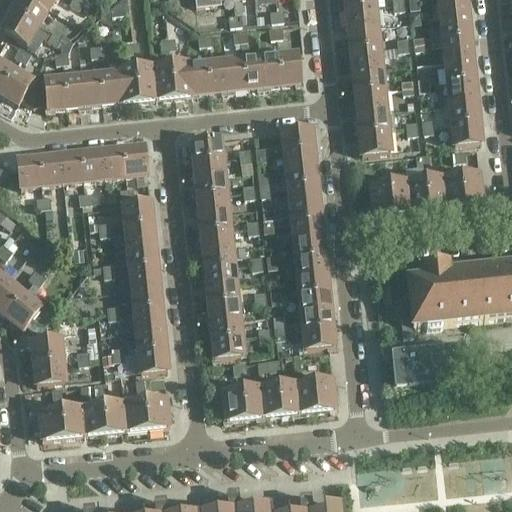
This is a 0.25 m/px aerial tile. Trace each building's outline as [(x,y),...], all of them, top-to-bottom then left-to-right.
[(38,33),(49,15),(24,0),(13,18),(38,33)] [(49,15),(57,0),(24,0),(49,15)] [(82,10),(85,4),(77,0),(75,0),(73,5),(82,10)] [(375,13),(373,0),(344,0),(347,16),(375,13)] [(468,24),(466,3),(439,6),(441,27),(468,24)] [(79,15),(82,10),(73,5),(70,10),(79,15)] [(377,34),(375,13),(347,16),(349,37),(377,34)] [(27,51),(38,33),(13,18),(3,37),(27,51)] [(470,45),(468,24),(441,27),(443,48),(470,45)] [(379,55),(377,34),(349,37),(351,57),(379,55)] [(60,46),(64,40),(55,35),(52,41),(60,46)] [(57,51),(60,46),(52,41),(49,46),(57,51)] [(472,66),(470,45),(443,48),(446,69),(472,66)] [(20,66),(25,57),(20,54),(14,63),(20,66)] [(381,75),(379,55),(351,57),(353,78),(381,75)] [(25,69),(30,60),(25,57),(20,66),(25,69)] [(300,83),(297,59),(288,60),(288,62),(279,63),(282,91),(295,90),(296,92),(303,91),(302,83),(300,83)] [(282,91),(279,63),(269,64),(269,62),(261,63),(264,96),(270,95),(270,93),(282,91)] [(264,96),(261,63),(252,64),(252,66),(243,67),(246,95),(258,94),(258,97),(264,96)] [(246,95),(243,67),(234,68),(233,66),(225,67),(228,100),(234,99),(234,96),(246,95)] [(475,87),(472,66),(446,69),(448,89),(475,87)] [(228,100),(225,67),(216,67),(216,70),(207,71),(210,99),(222,98),(222,100),(228,100)] [(0,99),(13,77),(0,69),(0,99)] [(210,99),(207,71),(198,72),(198,70),(189,71),(192,103),(198,102),(198,100),(210,99)] [(192,103),(189,71),(171,72),(174,105),(192,103)] [(174,105),(171,72),(153,74),(157,107),(174,105)] [(157,107),(153,74),(135,76),(139,109),(157,107)] [(383,96),(381,75),(353,78),(355,99),(383,96)] [(139,109),(135,76),(117,78),(121,110),(139,109)] [(0,100),(18,111),(32,88),(13,77),(0,99),(0,100)] [(121,110),(117,78),(109,79),(109,81),(100,82),(103,110),(114,109),(115,111),(121,110)] [(100,82),(90,83),(90,81),(82,82),(85,115),(91,114),(91,112),(103,110),(100,82)] [(85,115),(82,82),(73,83),(73,85),(64,86),(67,114),(79,113),(79,115),(85,115)] [(67,114),(64,86),(55,87),(54,85),(45,86),(48,110),(45,110),(46,118),(53,118),(53,116),(67,114)] [(477,107),(475,87),(448,89),(450,110),(477,107)] [(386,117),(383,96),(355,99),(358,120),(386,117)] [(479,128),(477,107),(450,110),(452,131),(479,128)] [(388,138),(386,117),(358,120),(360,141),(388,138)] [(481,150),(479,128),(452,131),(455,153),(481,150)] [(313,155),(312,142),(314,141),(313,134),(305,135),(305,137),(281,140),(282,149),(284,149),(285,158),(313,155)] [(390,160),(388,138),(360,141),(362,163),(390,160)] [(222,165),(221,156),(223,155),(222,146),(198,149),(198,147),(189,147),(190,154),(192,154),(194,168),(222,165)] [(147,181),(144,154),(123,157),(126,183),(147,181)] [(315,167),(313,155),(285,158),(286,168),(284,168),(285,176),(318,173),(317,167),(315,167)] [(126,183),(123,157),(102,159),(105,186),(126,183)] [(105,186),(102,159),(81,161),(84,188),(105,186)] [(84,188),(81,161),(60,163),(63,190),(84,188)] [(63,190),(60,163),(39,165),(42,192),(63,190)] [(42,192),(39,165),(18,168),(20,195),(42,192)] [(226,183),(225,174),(223,174),(222,165),(194,168),(195,180),(192,180),(193,186),(226,183)] [(317,191),(316,179),(318,179),(318,173),(285,176),(286,185),(288,185),(289,194),(317,191)] [(482,203),(479,179),(470,180),(470,182),(461,183),(464,212),(478,210),(478,213),(485,212),(484,203),(482,203)] [(464,212),(461,183),(451,184),(451,182),(443,183),(446,216),(452,216),(452,213),(464,212)] [(226,201),(225,191),(227,191),(226,183),(193,186),(194,192),(196,192),(198,204),(226,201)] [(446,216),(443,183),(434,184),(434,186),(425,187),(428,216),(440,214),(440,217),(446,216)] [(428,216),(425,187),(416,188),(415,186),(407,187),(410,220),(416,219),(416,217),(428,216)] [(410,220),(407,187),(398,188),(398,190),(389,191),(392,219),(404,218),(404,221),(410,220)] [(392,219),(389,191),(380,192),(380,190),(370,191),(373,215),(371,215),(372,224),(379,223),(378,221),(392,219)] [(318,203),(317,191),(289,194),(290,203),(288,204),(289,212),(322,209),(321,203),(318,203)] [(230,218),(229,210),(227,210),(226,201),(198,204),(199,216),(196,216),(197,222),(230,218)] [(152,231),(150,209),(123,212),(126,234),(152,231)] [(321,227),(320,215),(322,215),(322,209),(289,212),(290,221),(292,220),(293,230),(321,227)] [(230,237),(229,227),(231,227),(230,218),(197,222),(198,228),(200,228),(201,240),(230,237)] [(322,239),(321,227),(293,230),(294,239),(292,239),(293,248),(325,245),(325,238),(322,239)] [(155,252),(152,231),(126,234),(128,255),(155,252)] [(234,254),(233,246),(231,246),(230,237),(201,240),(203,251),(200,252),(201,258),(234,254)] [(325,263),(323,251),(326,251),(325,245),(293,248),(294,256),(296,256),(297,266),(325,263)] [(157,273),(155,252),(128,255),(130,276),(157,273)] [(234,272),(233,263),(235,263),(234,254),(201,258),(201,264),(204,264),(205,275),(234,272)] [(6,267),(12,260),(6,255),(0,263),(6,267)] [(326,274),(325,263),(297,266),(299,275),(296,275),(297,284),(329,280),(328,274),(326,274)] [(511,269),(507,271),(495,272),(494,270),(490,271),(490,273),(448,277),(447,270),(423,273),(424,285),(408,287),(412,320),(413,333),(423,332),(426,335),(440,333),(443,330),(511,322),(511,269)] [(238,290),(237,282),(235,282),(234,272),(205,275),(206,287),(204,287),(205,294),(238,290)] [(159,294),(158,281),(157,273),(130,276),(132,296),(159,294)] [(128,274),(119,275),(119,295),(129,295),(128,274)] [(33,289),(39,282),(34,278),(28,285),(33,289)] [(328,298),(327,287),(330,286),(329,280),(297,284),(298,292),(300,292),(302,301),(328,298)] [(38,293),(44,286),(39,282),(33,289),(38,293)] [(0,318),(6,323),(24,301),(7,288),(0,297),(0,318)] [(237,308),(236,299),(239,299),(238,290),(205,294),(205,300),(208,299),(209,311),(237,308)] [(161,315),(159,294),(132,296),(134,317),(161,315)] [(330,310),(328,298),(302,301),(303,311),(300,311),(301,319),(333,316),(332,310),(330,310)] [(23,337),(41,315),(24,301),(6,323),(23,337)] [(241,326),(241,317),(238,318),(237,308),(209,311),(210,323),(208,323),(208,329),(241,326)] [(163,335),(161,315),(134,317),(137,338),(163,335)] [(332,334),(331,323),(333,322),(333,316),(301,319),(302,328),(305,328),(306,337),(332,334)] [(413,333),(412,320),(401,322),(403,343),(414,342),(413,333)] [(241,344),(240,335),(242,334),(241,326),(208,329),(209,336),(212,335),(213,347),(241,344)] [(334,348),(332,334),(306,337),(307,346),(305,347),(306,356),(328,354),(328,356),(337,355),(336,348),(334,348)] [(166,356),(163,335),(137,338),(139,359),(166,356)] [(245,362),(244,353),(242,353),(241,344),(213,347),(214,361),(212,361),(213,368),(221,367),(221,365),(245,362)] [(63,367),(60,346),(32,349),(34,370),(63,367)] [(464,351),(391,359),(395,395),(468,388),(464,351)] [(168,378),(166,356),(139,359),(141,381),(168,378)] [(65,389),(63,367),(34,370),(37,392),(65,389)] [(335,410),(332,385),(323,386),(323,388),(314,389),(304,390),(304,388),(296,389),(299,422),(305,422),(305,419),(331,416),(331,418),(338,418),(337,409),(335,410)] [(299,422),(296,389),(287,390),(287,392),(278,393),(281,422),(293,420),(293,423),(299,422)] [(281,422),(278,393),(269,394),(268,392),(260,393),(263,426),(269,425),(269,423),(281,422)] [(263,426),(260,393),(251,394),(251,396),(242,397),(245,425),(257,424),(257,427),(263,426)] [(245,425),(242,397),(233,398),(232,396),(223,397),(226,421),(224,421),(224,430),(231,429),(231,427),(245,425)] [(169,433),(166,407),(145,409),(147,436),(169,433)] [(147,436),(145,409),(124,411),(127,438),(147,436)] [(127,438),(124,411),(103,413),(106,440),(127,438)] [(106,440),(103,413),(82,416),(85,442),(106,440)] [(85,442),(82,416),(61,418),(64,445),(85,442)] [(64,445),(61,418),(40,420),(42,447),(64,445)] [(230,511),(239,511),(238,498),(226,500),(227,511),(230,511)] [(311,511),(311,503),(299,504),(299,511),(311,511)]
